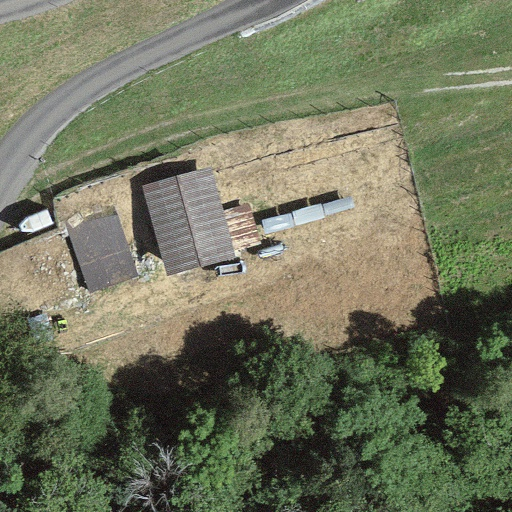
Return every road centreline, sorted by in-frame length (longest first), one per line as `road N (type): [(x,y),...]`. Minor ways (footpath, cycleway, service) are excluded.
road 1 (track): [(0,203),(197,127),(311,101),(511,77)]
road 2 (unclassified): [(0,178),(45,117),(78,93),(264,0)]
